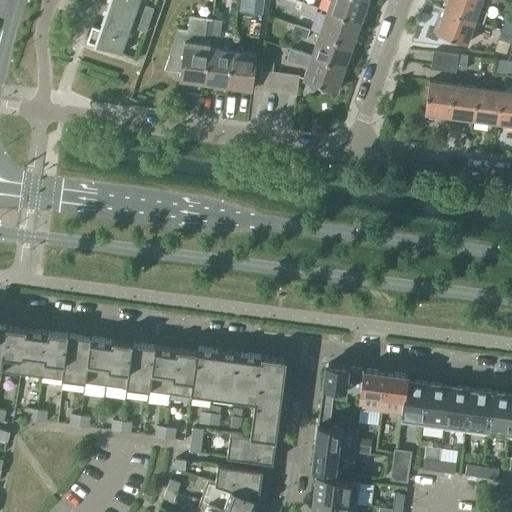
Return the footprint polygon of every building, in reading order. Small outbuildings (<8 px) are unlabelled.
[(108,0),(107,5),(134,15),(139,0),(108,0)] [(240,0),(240,9),(264,10),(264,0),(240,0)] [(328,0),(330,0),(326,11),(360,22),(365,8),(364,8),(367,1),(367,0),(328,0)] [(447,2),(444,9),(474,20),(482,23),(486,12),(478,10),(481,0),(446,0),(446,2),(447,2)] [(298,13),(313,18),(316,9),(301,4),(298,13)] [(134,15),(107,5),(99,28),(91,26),(86,42),(121,55),(122,52),(121,52),(134,15)] [(145,5),(141,17),(149,20),(153,8),(145,5)] [(474,20),(444,9),(441,17),(435,33),(466,44),(474,20)] [(326,11),(318,33),(352,45),(357,30),(359,23),(360,23),(360,22),(326,11)] [(179,80),(204,83),(208,48),(209,48),(211,35),(213,19),(189,16),(187,30),(177,29),(164,70),(180,72),(179,80)] [(149,20),(141,17),(137,29),(145,32),(149,20)] [(213,19),(211,35),(220,36),(222,20),(213,19)] [(511,23),(502,20),(499,30),(511,34),(511,23)] [(291,33),(306,39),(309,30),(294,24),(291,33)] [(511,35),(511,34),(499,30),(496,39),(509,44),(511,35)] [(318,33),(311,55),(311,56),(344,67),(349,53),(351,45),(352,46),(352,45),(318,33)] [(204,83),(226,86),(231,51),(209,48),(208,48),(204,83)] [(311,56),(311,55),(290,48),(286,59),(307,67),(303,79),(336,91),(341,75),(344,68),(344,67),(311,56)] [(231,51),(226,86),(252,89),(256,54),(231,51)] [(456,68),(458,54),(433,51),(430,69),(455,72),(456,68)] [(468,55),(458,54),(456,68),(466,69),(468,55)] [(262,58),(260,69),(270,70),(271,60),(262,58)] [(494,73),(504,74),(506,61),(496,59),(494,73)] [(257,89),(267,90),(270,70),(260,69),(257,89)] [(267,90),(276,92),(279,72),(270,70),(267,90)] [(276,92),(286,93),(289,73),(279,72),(276,92)] [(289,73),(286,93),(296,95),(299,75),(289,73)] [(441,115),(449,116),(453,84),(429,81),(424,113),(441,115)] [(457,117),(473,119),(477,87),(453,84),(449,116),(457,117)] [(489,121),(497,122),(501,90),(477,87),(473,119),(489,121)] [(505,124),(511,124),(511,91),(501,90),(497,122),(505,123),(505,124)] [(0,369),(0,371),(20,374),(26,328),(6,326),(0,369)] [(20,374),(41,377),(47,331),(26,328),(20,374)] [(41,377),(62,379),(68,334),(47,331),(41,377)] [(62,379),(84,382),(90,337),(68,334),(62,379)] [(84,382),(106,385),(112,340),(90,337),(84,382)] [(106,385),(126,388),(132,342),(112,340),(106,385)] [(126,388),(148,391),(155,345),(132,342),(126,388)] [(148,391),(170,394),(176,348),(155,345),(148,391)] [(192,392),(198,347),(197,346),(196,351),(176,348),(170,394),(191,397),(192,392)] [(192,392),(212,395),(218,349),(198,347),(192,392)] [(212,395),(233,398),(240,352),(218,349),(212,395)] [(233,398),(254,401),(256,401),(262,355),(240,352),(233,398)] [(254,401),(250,435),(249,435),(275,439),(285,358),(262,355),(256,401),(254,401)] [(358,408),(359,408),(364,368),(328,363),(324,366),(319,405),(331,407),(334,388),(360,392),(358,408)] [(359,408),(380,411),(385,371),(364,368),(359,408)] [(400,423),(407,374),(385,371),(380,411),(401,414),(400,423)] [(400,423),(422,426),(428,382),(407,379),(408,374),(407,374),(400,423)] [(422,426),(443,428),(449,385),(428,382),(422,426)] [(443,428),(465,431),(471,388),(449,385),(443,428)] [(465,431),(486,434),(492,390),(471,388),(465,431)] [(486,434),(508,437),(511,403),(511,393),(492,390),(486,434)] [(329,425),(331,407),(319,405),(314,446),(353,452),(370,454),(371,445),(355,443),(356,429),(329,425)] [(26,418),(36,420),(37,409),(28,408),(26,418)] [(37,409),(36,420),(45,421),(47,410),(37,409)] [(199,422),(208,423),(210,412),(200,411),(199,422)] [(210,412),(208,423),(218,424),(219,414),(210,412)] [(69,424),(78,426),(80,415),(70,413),(69,424)] [(80,415),(78,426),(88,427),(89,416),(80,415)] [(230,426),(239,427),(241,417),(231,415),(230,426)] [(111,430),(120,431),(122,420),(112,419),(111,430)] [(122,420),(120,431),(130,432),(131,422),(122,420)] [(155,436),(164,437),(166,426),(156,425),(155,436)] [(166,426),(164,437),(174,438),(175,428),(166,426)] [(189,451),(199,453),(203,429),(192,427),(189,451)] [(0,438),(7,441),(9,432),(0,429),(0,438)] [(249,435),(250,435),(229,432),(226,456),(272,462),(275,439),(249,435)] [(350,474),(353,452),(314,446),(311,469),(350,474)] [(394,449),(393,459),(409,461),(410,451),(394,449)] [(174,468),(184,469),(186,460),(175,458),(174,468)] [(422,468),(438,470),(439,460),(423,458),(422,468)] [(393,459),(392,469),(408,471),(409,461),(393,459)] [(439,460),(438,470),(454,472),(455,462),(439,460)] [(465,474),(481,476),(482,466),(466,463),(465,474)] [(217,464),(215,482),(214,483),(258,498),(261,470),(217,464)] [(482,466),(481,476),(497,478),(498,468),(482,466)] [(408,471),(392,469),(391,475),(394,480),(406,481),(408,471)] [(316,475),(313,498),(356,504),(359,481),(316,475)] [(169,479),(166,488),(176,492),(180,483),(169,479)] [(207,479),(200,500),(232,511),(252,511),(258,498),(214,483),(215,482),(207,479)] [(176,492),(166,488),(163,497),(173,501),(176,492)] [(394,492),(392,508),(402,510),(404,494),(394,492)] [(313,498),(310,511),(355,511),(356,504),(313,498)] [(232,511),(200,500),(195,511),(232,511)]
